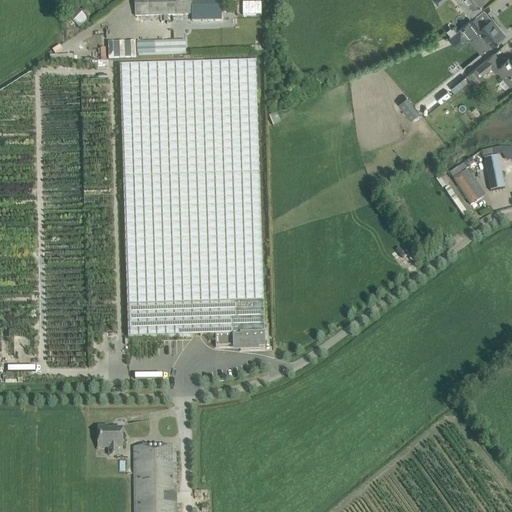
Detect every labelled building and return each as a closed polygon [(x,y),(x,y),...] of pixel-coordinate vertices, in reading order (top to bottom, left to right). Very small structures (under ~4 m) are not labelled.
[(141,0),(141,1),(134,1),(135,16),(222,13),(221,0),(141,0)] [(454,0),(468,16),(470,18),(482,8),(479,4),(480,4),(479,3),(482,0),(454,0)] [(261,15),(261,2),(241,2),(242,15),(261,15)] [(69,19),(80,28),(88,20),(84,17),(79,12),(77,10),(75,9),(68,18),(69,19)] [(496,28),(497,26),(491,19),(484,24),(477,15),(469,21),(468,22),(463,26),(460,29),(451,36),(449,37),(450,38),(455,45),(458,49),(459,48),(462,45),(469,40),(471,38),(475,36),(477,38),(482,45),(485,49),(490,45),(491,44),(491,45),(492,45),(493,45),(495,43),(500,38),(503,37),(496,28)] [(459,29),(456,26),(453,28),(451,29),(448,24),(444,27),(446,31),(451,35),(456,32),(459,29)] [(67,43),(71,49),(82,42),(78,36),(67,43)] [(173,41),(137,42),(137,55),(186,54),(185,40),(173,41)] [(85,47),(86,59),(107,59),(106,47),(85,47)] [(491,68),(495,72),(498,70),(504,78),(500,81),(506,88),(511,82),(511,65),(507,60),(508,59),(507,58),(502,63),(494,53),(466,76),(474,85),(483,78),(481,75),(491,68)] [(257,62),(120,66),(128,338),(216,335),(216,347),(240,346),(240,350),(265,349),(264,334),(257,62)] [(408,105),(404,108),(411,118),(415,115),(408,105)] [(481,152),(482,157),(493,155),(492,149),(481,152)] [(484,158),(491,191),(505,188),(499,155),(484,158)] [(449,173),(452,178),(462,172),(469,167),(465,162),(449,173)] [(467,169),(452,179),(471,205),(482,197),(479,193),(482,192),(467,169)] [(7,356),(14,356),(12,332),(5,333),(7,356)] [(222,353),(223,357),(200,361),(203,380),(226,376),(227,377),(238,375),(234,351),(222,353)] [(98,427),(98,448),(109,448),(109,456),(117,456),(117,448),(122,448),(122,429),(107,429),(107,427),(98,427)] [(134,447),(134,457),(134,511),(175,511),(175,447),(134,447)]
